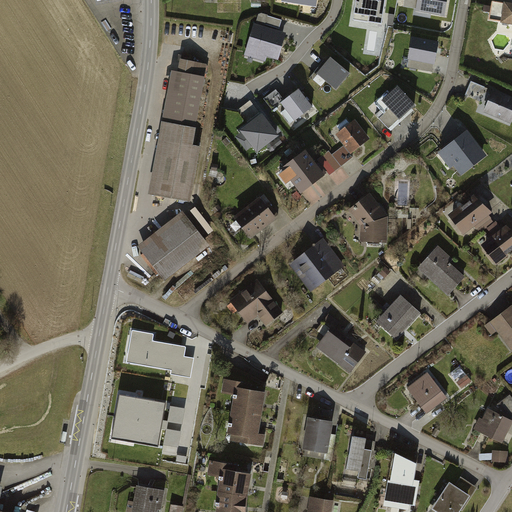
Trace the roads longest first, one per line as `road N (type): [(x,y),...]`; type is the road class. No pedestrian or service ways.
road 1 (residential): [(175,317),(427,121),(448,88),(466,0)]
road 2 (secondary): [(151,0),(143,104),(109,287)]
road 3 (residential): [(350,403),(511,277)]
road 4 (residential): [(175,317),(350,403)]
road 5 (secondary): [(99,337),(67,511)]
road 6 (residential): [(350,403),(505,481)]
road 7 (residential): [(250,89),(286,68),(338,0)]
